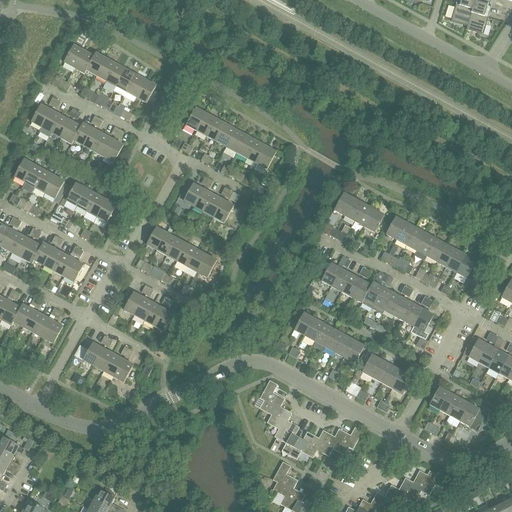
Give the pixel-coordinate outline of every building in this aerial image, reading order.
[(466,30),(475,2),(475,0),(461,0),(460,6),(457,5),(456,5),(451,22),(467,27),(466,30)] [(484,17),(488,6),(475,2),(466,30),(483,35),(488,18),(487,18),(484,17)] [(64,64),(74,69),(83,52),(73,46),(64,64)] [(94,57),(83,52),(74,69),(84,75),(86,72),(94,57)] [(95,54),(94,57),(86,72),(96,77),(106,60),(95,54)] [(96,77),(106,82),(116,65),(106,60),(96,77)] [(126,71),(116,65),(106,82),(116,88),(126,71)] [(136,76),(126,71),(116,88),(126,94),(136,76)] [(146,82),(136,76),(126,94),(136,99),(146,82)] [(63,90),(67,83),(63,81),(59,88),(63,90)] [(156,87),(146,82),(136,99),(146,105),(156,87)] [(67,83),(63,90),(67,93),(71,86),(67,83)] [(81,96),(85,98),(89,91),(84,89),(81,96)] [(93,93),(89,91),(85,98),(89,100),(93,93)] [(49,106),(53,108),(57,101),(53,99),(49,106)] [(100,107),(105,109),(109,102),(104,100),(100,107)] [(57,101),(53,108),(57,110),(61,103),(57,101)] [(109,102),(105,109),(109,111),(113,104),(109,102)] [(41,129),(51,111),(41,106),(31,123),(41,129)] [(196,132),(206,114),(196,109),(186,126),(196,132)] [(69,117),(73,119),(77,112),(73,110),(69,117)] [(51,111),(41,129),(52,134),(61,117),(51,111)] [(125,120),(129,113),(124,111),(120,118),(125,120)] [(77,112),(73,119),(77,121),(81,114),(77,112)] [(129,113),(125,120),(129,122),(133,115),(129,113)] [(216,120),(206,114),(196,132),(206,137),(216,120)] [(61,117),(52,134),(62,140),(71,122),(61,117)] [(95,126),(99,119),(95,117),(91,124),(95,126)] [(103,122),(99,119),(95,126),(99,129),(103,122)] [(226,125),(216,120),(206,137),(216,143),(226,125)] [(74,142),(81,128),(71,122),(62,140),(72,145),(74,142)] [(84,147),(93,130),(83,124),(81,128),(74,142),(84,147)] [(216,143),(226,148),(236,131),(226,125),(216,143)] [(115,137),(119,130),(115,128),(111,135),(115,137)] [(94,153),(103,135),(93,130),(84,147),(94,153)] [(119,130),(115,137),(119,140),(123,133),(119,130)] [(246,136),(236,131),(226,148),(237,154),(246,136)] [(103,135),(94,153),(104,158),(113,141),(103,135)] [(246,136),(237,154),(247,159),(256,142),(246,136)] [(113,141),(104,158),(114,164),(123,146),(113,141)] [(266,148),(256,142),(247,159),(257,165),(266,148)] [(266,148),(257,165),(267,170),(276,153),(266,148)] [(25,183),(34,166),(24,160),(15,178),(25,183)] [(34,166),(25,183),(35,189),(44,171),(34,166)] [(45,194),(54,177),(44,171),(35,189),(45,194)] [(54,177),(45,194),(55,200),(65,182),(54,177)] [(201,184),(205,187),(209,180),(205,177),(201,184)] [(209,180),(205,187),(210,189),(213,182),(209,180)] [(76,207),(86,190),(76,184),(66,201),(76,207)] [(194,207),(203,190),(193,185),(184,202),(194,207)] [(221,195),(225,198),(229,190),(225,188),(221,195)] [(96,195),(86,190),(76,207),(86,212),(96,195)] [(203,190),(194,207),(204,213),(213,196),(203,190)] [(233,193),(229,190),(225,198),(229,200),(233,193)] [(335,211),(345,216),(354,199),(344,193),(335,211)] [(9,202),(13,204),(17,197),(13,195),(9,202)] [(96,195),(86,212),(97,218),(106,201),(96,195)] [(213,196),(204,213),(214,218),(223,201),(213,196)] [(17,197),(13,204),(17,206),(21,200),(17,197)] [(364,205),(354,199),(345,216),(355,222),(364,205)] [(116,206),(106,201),(97,218),(107,223),(116,206)] [(223,201),(214,218),(224,224),(234,207),(223,201)] [(365,228),(374,210),(364,205),(355,222),(365,228)] [(385,216),(374,210),(365,228),(375,233),(385,216)] [(386,235),(396,240),(406,223),(396,218),(386,235)] [(416,229),(406,223),(396,240),(407,246),(416,229)] [(11,231),(1,225),(0,227),(0,247),(2,248),(11,231)] [(157,251),(166,234),(156,228),(147,246),(157,251)] [(329,235),(333,238),(337,231),(333,228),(329,235)] [(407,246),(417,252),(426,234),(416,229),(407,246)] [(81,237),(85,239),(89,232),(85,230),(81,237)] [(21,236),(11,231),(2,248),(12,254),(21,236)] [(341,233),(337,231),(333,238),(337,240),(341,233)] [(89,232),(85,239),(89,241),(93,234),(89,232)] [(177,239),(166,234),(157,251),(167,257),(177,239)] [(436,240),(426,234),(417,252),(427,257),(436,240)] [(32,242),(21,236),(12,254),(22,259),(32,242)] [(51,243),(55,246),(59,239),(55,236),(51,243)] [(59,239),(55,246),(59,248),(63,241),(59,239)] [(187,245),(177,239),(167,257),(177,262),(187,245)] [(349,246),(353,249),(357,242),(353,239),(349,246)] [(427,257),(437,263),(446,245),(436,240),(427,257)] [(41,247),(32,242),(22,259),(32,265),(34,261),(41,247)] [(361,244),(357,242),(353,249),(357,251),(361,244)] [(43,244),(41,247),(34,261),(44,267),(53,249),(43,244)] [(177,262),(187,268),(197,250),(187,245),(177,262)] [(457,251),(446,245),(437,263),(447,268),(457,251)] [(75,257),(79,250),(75,247),(71,255),(75,257)] [(63,255),(53,249),(44,267),(54,272),(63,255)] [(84,252),(79,250),(75,257),(80,259),(84,252)] [(207,256),(197,250),(187,268),(197,273),(207,256)] [(467,257),(457,251),(447,268),(457,274),(467,257)] [(385,262),(389,255),(385,252),(381,259),(385,262)] [(74,260),(63,255),(54,272),(64,278),(74,260)] [(393,257),(389,255),(385,262),(389,264),(393,257)] [(217,261),(207,256),(197,273),(207,279),(217,261)] [(339,264),(343,266),(347,259),(343,257),(339,264)] [(481,266),(480,266),(475,263),(476,262),(467,257),(457,274),(472,282),(481,266)] [(347,259),(343,266),(348,268),(351,262),(347,259)] [(84,266),(74,260),(64,278),(74,283),(84,266)] [(13,275),(16,269),(6,263),(3,269),(2,270),(13,275)] [(141,270),(146,273),(149,266),(145,263),(141,270)] [(405,273),(409,266),(404,263),(400,270),(405,273)] [(332,287),(342,270),(331,264),(322,282),(332,287)] [(149,266),(146,273),(150,275),(154,268),(149,266)] [(409,266),(405,273),(409,275),(413,268),(409,266)] [(352,275),(342,270),(332,287),(342,293),(352,275)] [(161,281),(166,283),(169,277),(165,274),(161,281)] [(425,284),(429,277),(424,274),(420,282),(425,284)] [(362,281),(352,275),(342,293),(352,298),(362,281)] [(381,282),(385,285),(389,278),(385,276),(381,282)] [(169,277),(166,283),(170,286),(174,279),(169,277)] [(429,277),(425,284),(429,286),(433,279),(429,277)] [(389,278),(385,285),(390,287),(393,280),(389,278)] [(371,286),(362,281),(352,298),(362,304),(364,300),(371,286)] [(511,304),(511,303),(511,281),(501,299),(511,304)] [(373,283),(371,286),(364,300),(373,305),(383,288),(373,283)] [(186,294),(189,287),(185,285),(181,292),(186,294)] [(440,292),(445,295),(449,288),(444,285),(440,292)] [(142,293),(146,295),(150,288),(146,286),(142,293)] [(405,296),(409,289),(405,286),(401,293),(405,296)] [(189,287),(186,294),(190,297),(194,290),(189,287)] [(150,288),(146,295),(150,298),(154,291),(150,288)] [(383,288),(373,305),(383,311),(393,294),(383,288)] [(453,290),(449,288),(445,295),(449,297),(453,290)] [(413,291),(409,289),(405,296),(409,298),(413,291)] [(13,300),(17,293),(12,290),(9,297),(13,300)] [(21,295),(17,293),(13,300),(17,302),(21,295)] [(134,316),(144,299),(134,293),(124,311),(134,316)] [(403,299),(393,294),(383,311),(394,317),(403,299)] [(162,304),(166,306),(170,299),(166,297),(162,304)] [(421,304),(425,307),(429,300),(425,297),(421,304)] [(0,300),(0,320),(2,321),(11,303),(1,298),(0,300)] [(35,307),(39,300),(34,298),(30,305),(35,307)] [(154,305),(144,299),(134,316),(144,322),(154,305)] [(170,299),(166,306),(170,309),(174,302),(170,299)] [(394,317),(404,322),(413,305),(403,299),(394,317)] [(39,300),(35,307),(39,310),(43,302),(39,300)] [(429,300),(425,307),(429,309),(433,302),(429,300)] [(21,309),(11,303),(2,321),(12,327),(14,323),(21,309)] [(23,328),(33,311),(23,305),(21,309),(14,323),(23,328)] [(164,310),(154,305),(144,322),(154,327),(164,310)] [(423,310),(413,305),(404,322),(414,328),(423,310)] [(55,318),(59,311),(54,309),(51,316),(55,318)] [(164,310),(154,327),(165,333),(174,316),(164,310)] [(423,310),(414,328),(424,333),(433,316),(423,310)] [(43,316),(33,311),(23,328),(33,334),(43,316)] [(59,311),(55,318),(59,321),(63,314),(59,311)] [(305,337),(314,319),(304,314),(295,331),(305,337)] [(43,340),(53,322),(43,316),(33,334),(43,340)] [(500,325),(504,318),(500,316),(496,323),(500,325)] [(504,318),(500,325),(504,328),(508,321),(504,318)] [(314,319),(305,337),(315,342),(324,325),(314,319)] [(63,327),(53,322),(43,340),(54,345),(63,327)] [(324,325),(315,342),(325,348),(335,330),(324,325)] [(335,330),(325,348),(335,354),(345,336),(335,330)] [(490,343),(494,336),(490,333),(486,340),(490,343)] [(345,336),(335,354),(345,359),(355,342),(345,336)] [(494,336),(490,343),(495,345),(498,338),(494,336)] [(105,346),(109,339),(105,337),(101,344),(105,346)] [(109,339),(105,346),(109,348),(113,341),(109,339)] [(479,364),(488,346),(478,341),(469,358),(479,364)] [(355,342),(345,359),(355,365),(365,347),(355,342)] [(93,367),(103,349),(93,344),(83,361),(93,367)] [(489,369),(498,352),(488,346),(479,364),(489,369)] [(103,349),(93,367),(104,373),(113,355),(103,349)] [(293,358),(297,351),(293,349),(289,356),(293,358)] [(301,353),(297,351),(293,358),(297,360),(301,353)] [(498,352),(489,369),(499,375),(509,357),(498,352)] [(113,355),(104,373),(114,378),(123,360),(113,355)] [(373,379),(382,361),(372,356),(362,373),(373,379)] [(511,359),(509,357),(499,375),(509,380),(511,375),(511,359)] [(123,360),(114,378),(124,384),(133,366),(123,360)] [(309,367),(313,369),(317,362),(313,360),(309,367)] [(392,367),(382,361),(373,379),(383,384),(392,367)] [(321,364),(317,362),(313,369),(317,371),(321,364)] [(153,368),(147,364),(141,376),(147,379),(153,368)] [(403,372),(392,367),(383,384),(393,390),(403,372)] [(333,371),(329,378),(333,380),(337,373),(333,371)] [(403,372),(393,390),(403,396),(413,378),(403,372)] [(341,375),(337,373),(333,380),(337,382),(341,375)] [(85,380),(76,375),(72,382),(82,387),(85,380)] [(260,400),(264,402),(273,407),(278,396),(273,394),(278,386),(270,382),(260,400)] [(430,406),(440,411),(441,408),(449,394),(439,388),(430,406)] [(361,400),(365,393),(361,390),(357,398),(361,400)] [(369,395),(365,393),(361,400),(365,402),(369,395)] [(449,394),(441,408),(440,411),(450,417),(459,399),(449,394)] [(260,410),(271,416),(280,421),(286,411),(281,408),(285,400),(278,396),(273,407),(264,402),(260,410)] [(450,417),(460,422),(469,405),(459,399),(450,417)] [(470,428),(479,412),(480,410),(469,405),(460,422),(470,428)] [(292,414),(286,411),(280,421),(271,416),(267,424),(279,430),(288,435),(293,425),(288,422),(292,414)] [(429,432),(432,426),(428,423),(424,430),(429,432)] [(282,452),(289,456),(299,438),(295,436),(300,428),(293,425),(288,435),(279,430),(274,438),(286,444),(282,452)] [(437,428),(432,426),(429,432),(433,435),(437,428)] [(351,436),(346,434),(340,444),(349,449),(353,451),(363,433),(355,428),(351,436)] [(345,456),(349,449),(340,444),(346,434),(339,430),(335,438),(329,435),(324,445),(333,450),(345,456)] [(319,439),(313,436),(308,446),(317,451),(329,458),(333,450),(324,445),(329,435),(323,431),(319,439)] [(299,438),(289,456),(297,461),(301,453),(313,459),(317,451),(308,446),(313,436),(307,433),(303,441),(299,438)] [(448,434),(444,441),(449,443),(452,437),(448,434)] [(452,437),(449,443),(453,446),(457,439),(452,437)] [(3,438),(0,444),(0,449),(14,457),(16,452),(22,455),(25,450),(19,447),(3,438)] [(14,457),(0,449),(0,461),(17,471),(20,466),(11,461),(14,457)] [(0,473),(1,474),(1,475),(3,476),(6,471),(14,476),(17,471),(0,461),(0,473)] [(283,463),(273,481),(277,483),(273,491),(282,496),(292,478),(286,475),(291,467),(283,463)] [(420,472),(415,480),(433,490),(436,486),(443,490),(448,482),(430,472),(427,476),(420,472)] [(292,478),(282,496),(284,498),(280,506),(289,510),(299,492),(294,490),(298,482),(292,478)] [(429,497),(433,490),(415,480),(413,483),(405,479),(401,487),(419,497),(422,493),(429,497)] [(391,486),(387,494),(405,505),(407,500),(415,504),(419,497),(401,487),(399,491),(391,486)] [(94,501),(114,511),(115,511),(117,508),(112,505),(115,499),(99,491),(94,501)] [(291,511),(301,511),(305,506),(301,504),(305,496),(299,492),(289,510),(291,511)] [(401,511),(405,505),(387,494),(385,498),(377,494),(373,501),(391,511),(393,507),(401,511)] [(23,511),(25,511),(42,511),(44,509),(28,501),(19,496),(17,499),(26,505),(23,511)] [(69,500),(62,496),(57,505),(65,509),(69,500)] [(317,511),(321,505),(313,500),(309,508),(305,506),(301,511),(317,511)] [(114,511),(94,501),(88,510),(91,511),(114,511)] [(363,501),(358,509),(364,511),(390,511),(391,511),(373,501),(371,505),(363,501)] [(511,511),(511,507),(509,501),(499,506),(502,511),(511,511)]
